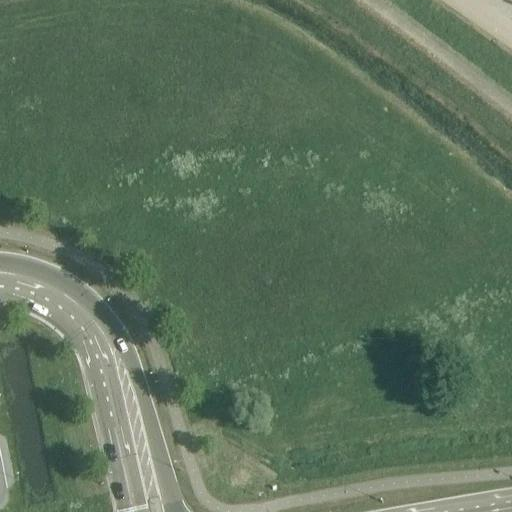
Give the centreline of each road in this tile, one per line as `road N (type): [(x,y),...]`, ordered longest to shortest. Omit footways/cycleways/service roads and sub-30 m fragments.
road 1 (tertiary): [(172,511),(135,368),(106,316),(69,283),(0,261)]
road 2 (tertiary): [(0,285),(35,294),(83,327),(99,359),(135,511)]
